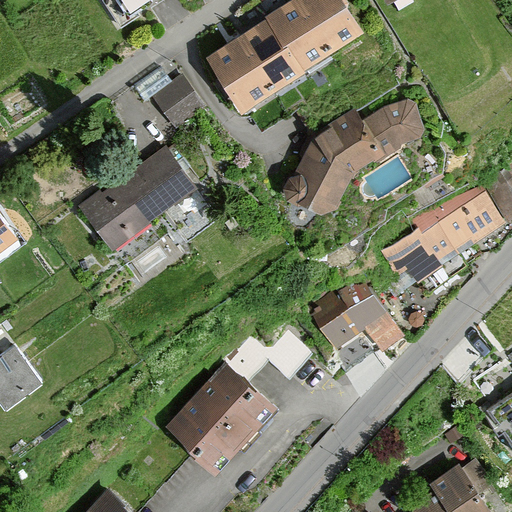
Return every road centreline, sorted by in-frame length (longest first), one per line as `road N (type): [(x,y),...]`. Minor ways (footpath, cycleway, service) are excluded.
road 1 (tertiary): [(511,255),(273,511)]
road 2 (residential): [(235,0),(0,158)]
